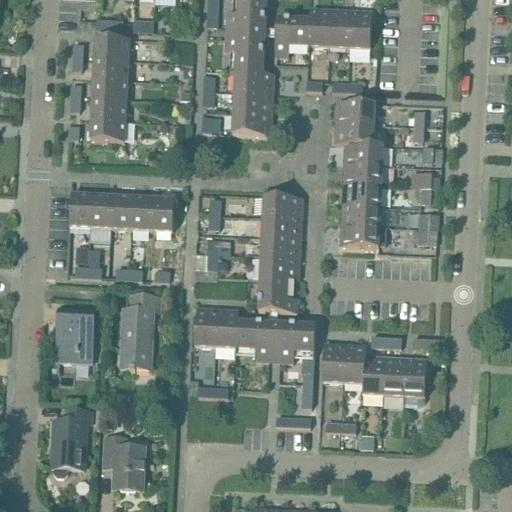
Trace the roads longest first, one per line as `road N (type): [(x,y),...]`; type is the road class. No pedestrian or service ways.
road 1 (residential): [(20,511),(45,0)]
road 2 (residential): [(443,465),(453,448),(476,0)]
road 3 (residential): [(194,511),(199,477),(211,467),(413,474),(443,465)]
